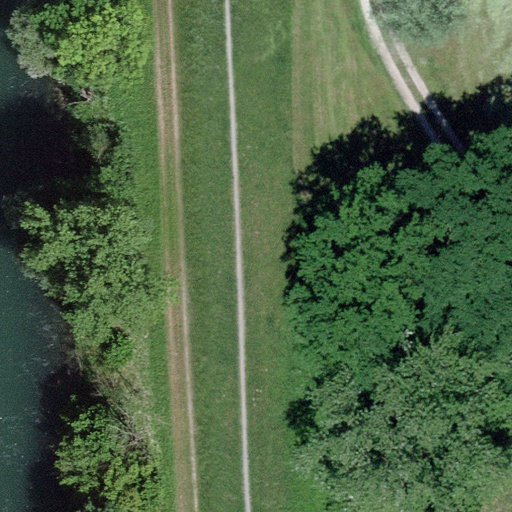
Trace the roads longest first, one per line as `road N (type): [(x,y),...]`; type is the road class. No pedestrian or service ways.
road 1 (track): [(177,511),(148,0)]
road 2 (track): [(511,234),(439,133),(391,0)]
